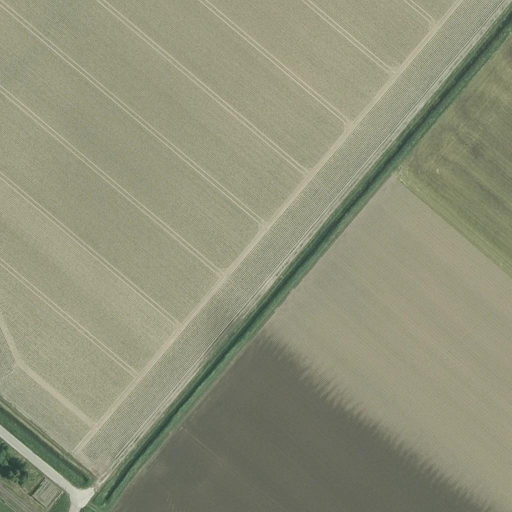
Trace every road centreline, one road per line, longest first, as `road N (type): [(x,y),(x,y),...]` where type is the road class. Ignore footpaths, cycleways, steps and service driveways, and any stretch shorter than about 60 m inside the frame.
road 1 (track): [(106,474),(508,0)]
road 2 (unclassified): [(0,430),(82,500),(73,511)]
